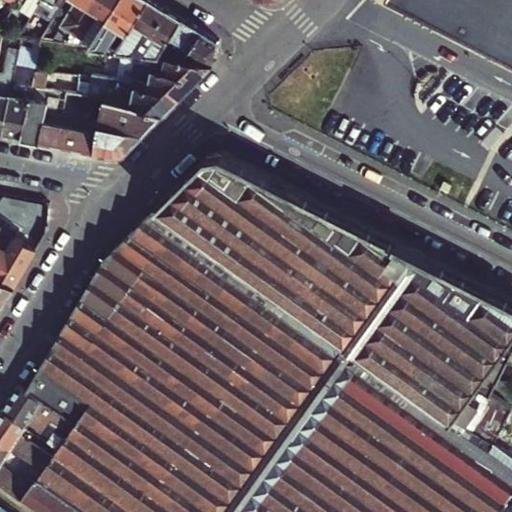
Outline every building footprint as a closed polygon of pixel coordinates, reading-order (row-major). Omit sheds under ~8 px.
[(27,0),(19,0),(10,15),(16,19),(22,10),(27,0)] [(27,0),(22,10),(32,16),(41,1),(42,0),(27,0)] [(56,17),(66,0),(42,0),(41,1),(54,9),(51,14),(56,17)] [(66,41),(89,4),(91,0),(76,0),(61,25),(63,26),(56,36),(47,30),(42,38),(66,41)] [(101,11),(109,16),(119,0),(91,0),(89,4),(66,41),(82,43),(101,11)] [(91,45),(119,48),(148,0),(119,0),(109,16),(91,45)] [(148,0),(119,48),(141,51),(168,7),(157,0),(148,0)] [(394,0),(511,60),(511,48),(478,31),(486,14),(459,0),(394,0)] [(511,0),(459,0),(486,14),(478,31),(511,48),(511,0)] [(141,51),(161,54),(184,17),(168,7),(141,51)] [(222,54),(220,40),(184,17),(161,54),(216,61),(222,54)] [(0,75),(1,70),(8,35),(0,34),(0,36),(0,75)] [(102,64),(108,65),(199,77),(215,61),(110,48),(109,55),(103,55),(102,64)] [(8,71),(1,70),(0,75),(0,132),(6,134),(18,78),(21,60),(11,58),(8,71)] [(92,73),(91,80),(183,93),(199,77),(108,65),(107,75),(92,73)] [(40,72),(39,77),(36,89),(53,92),(56,92),(59,75),(40,72)] [(25,80),(18,78),(6,134),(27,137),(36,89),(39,77),(26,75),(25,80)] [(95,98),(107,100),(167,110),(183,93),(91,80),(81,78),(78,95),(95,98)] [(53,92),(36,89),(27,137),(52,142),(55,130),(49,129),(52,112),(61,114),(63,98),(52,96),(53,92)] [(55,130),(52,142),(97,151),(102,124),(102,122),(92,120),(95,98),(78,95),(77,100),(63,98),(61,114),(52,112),(49,129),(55,130)] [(102,122),(102,124),(147,131),(167,110),(107,100),(102,122)] [(147,131),(102,124),(97,151),(113,154),(126,152),(147,131)] [(511,296),(462,272),(224,150),(209,154),(109,252),(28,389),(44,399),(72,418),(79,422),(72,431),(54,457),(45,470),(41,476),(90,511),(510,511),(511,510),(511,449),(503,443),(511,419),(511,402),(495,391),(511,357),(511,296)] [(0,277),(15,286),(35,253),(17,243),(9,256),(0,250),(0,277)] [(0,308),(2,309),(15,286),(0,277),(0,308)] [(21,384),(5,409),(28,424),(44,399),(28,389),(21,384)] [(5,409),(0,416),(0,439),(12,448),(26,457),(34,444),(21,435),(28,424),(5,409)] [(79,422),(72,418),(66,427),(72,431),(79,422)] [(12,448),(0,439),(0,480),(7,485),(15,475),(2,465),(12,448)] [(34,444),(26,457),(40,466),(45,470),(54,457),(34,444)] [(45,470),(40,466),(36,473),(40,476),(41,476),(45,470)] [(40,476),(24,498),(43,511),(90,511),(41,476),(40,476)]
